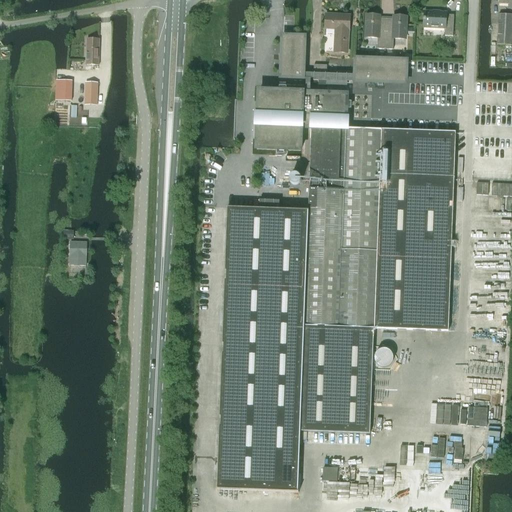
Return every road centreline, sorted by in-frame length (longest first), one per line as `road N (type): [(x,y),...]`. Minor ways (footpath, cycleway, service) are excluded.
road 1 (primary): [(149,511),(175,0)]
road 2 (unclassified): [(139,3),(143,176),(127,511)]
road 3 (unclassified): [(0,26),(139,3)]
